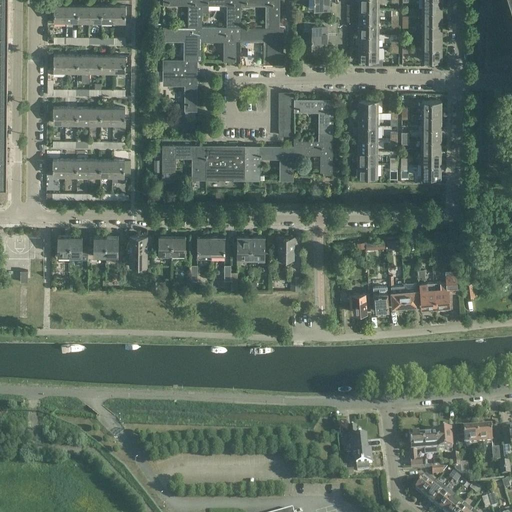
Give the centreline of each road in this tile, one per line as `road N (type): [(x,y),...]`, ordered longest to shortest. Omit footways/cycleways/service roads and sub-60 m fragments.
road 1 (residential): [(456,208),(450,218),(320,222),(33,218),(34,0)]
road 2 (unclassified): [(94,395),(177,508),(335,499),(350,511)]
road 3 (unclassified): [(343,403),(94,395)]
road 4 (residential): [(299,340),(511,322)]
road 5 (unclassified): [(148,511),(94,453),(48,450),(34,440),(36,394)]
road 6 (residential): [(456,208),(458,78)]
road 7 (residential): [(385,401),(511,392)]
road 8 (residential): [(272,79),(232,80),(231,120),(271,121)]
